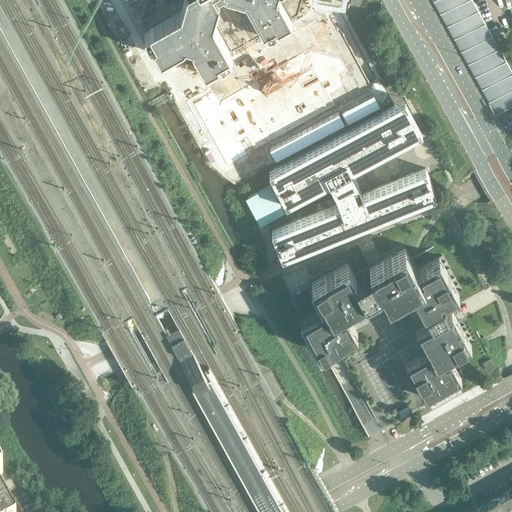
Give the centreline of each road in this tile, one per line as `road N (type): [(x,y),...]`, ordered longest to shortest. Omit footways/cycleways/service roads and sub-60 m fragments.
road 1 (secondary): [(511,384),(275,511)]
road 2 (tertiary): [(393,0),(511,218)]
road 3 (secondary): [(329,511),(511,411)]
road 4 (track): [(345,455),(244,280)]
road 5 (tertiary): [(511,167),(421,0)]
